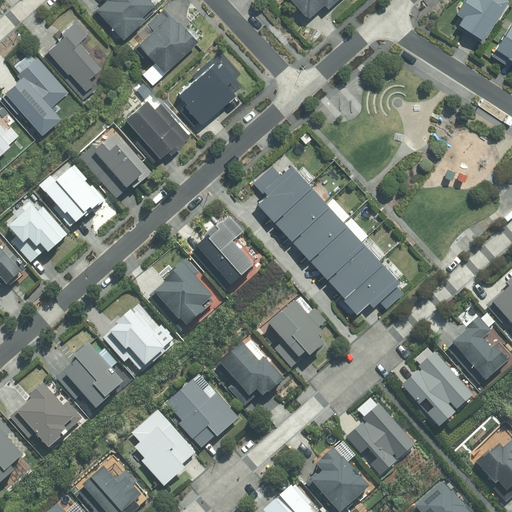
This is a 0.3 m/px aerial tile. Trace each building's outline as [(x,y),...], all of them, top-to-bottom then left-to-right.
[(104,0),(95,9),(124,38),(161,0),(104,0)] [(296,0),(313,17),(331,0),(296,0)] [(471,0),(458,23),(485,39),(508,0),(471,0)] [(196,42),(166,9),(135,37),(165,70),(196,42)] [(47,53),(48,54),(45,57),(84,99),(98,87),(91,79),(104,65),(83,44),(91,36),(78,23),(47,53)] [(511,27),(497,51),(511,59),(511,27)] [(62,119),(51,107),(69,93),(37,56),(16,74),(22,80),(8,93),(44,134),(62,119)] [(218,62),(181,94),(206,122),(243,90),(218,62)] [(188,143),(150,100),(124,123),(162,166),(188,143)] [(0,156),(11,146),(9,143),(19,135),(0,113),(0,156)] [(315,138),(309,131),(300,138),(306,146),(315,138)] [(151,174),(113,133),(85,159),(123,200),(151,174)] [(359,313),(375,299),(386,310),(406,290),(396,280),(398,278),(298,168),(285,180),(273,166),(255,181),(267,195),(259,203),(359,313)] [(104,201),(74,168),(47,192),(78,225),(104,201)] [(67,235),(44,210),(39,214),(29,202),(5,223),(16,235),(9,241),(32,266),(67,235)] [(222,224),(198,245),(233,285),(257,264),(222,224)] [(0,279),(2,277),(12,287),(25,275),(17,267),(18,266),(0,247),(0,279)] [(187,263),(156,291),(184,321),(215,293),(187,263)] [(511,285),(492,303),(511,325),(511,285)] [(274,325),(263,335),(292,369),(301,361),(302,362),(327,340),(295,303),(272,323),(274,325)] [(166,347),(133,310),(111,329),(144,366),(166,347)] [(510,364),(487,337),(493,333),(480,317),(470,325),(473,329),(447,351),(480,389),(510,364)] [(288,379),(267,357),(263,361),(245,342),(214,371),(244,403),(255,393),(264,402),(288,379)] [(125,382),(90,345),(62,372),(97,409),(125,382)] [(439,356),(407,382),(444,426),(476,400),(439,356)] [(167,404),(184,423),(181,426),(202,449),(213,439),(204,430),(212,424),(223,436),(242,418),(219,394),(213,400),(194,379),(167,404)] [(48,386),(16,413),(47,449),(79,422),(48,386)] [(376,410),(346,437),(361,454),(369,447),(379,458),(369,467),(380,479),(412,451),(376,410)] [(137,430),(145,439),(137,447),(150,460),(145,464),(167,486),(186,468),(180,462),(192,453),(156,413),(137,430)] [(0,477),(26,455),(0,425),(0,477)] [(506,495),(511,489),(511,441),(508,437),(478,462),(506,495)] [(341,454),(335,448),(318,463),(323,469),(309,481),(336,511),(340,511),(371,486),(342,453),(341,454)] [(146,497),(125,474),(114,483),(103,471),(85,487),(108,511),(132,511),(137,508),(136,507),(146,497)] [(469,511),(444,482),(417,505),(422,511),(469,511)] [(266,511),(322,511),(296,484),(266,511)]
